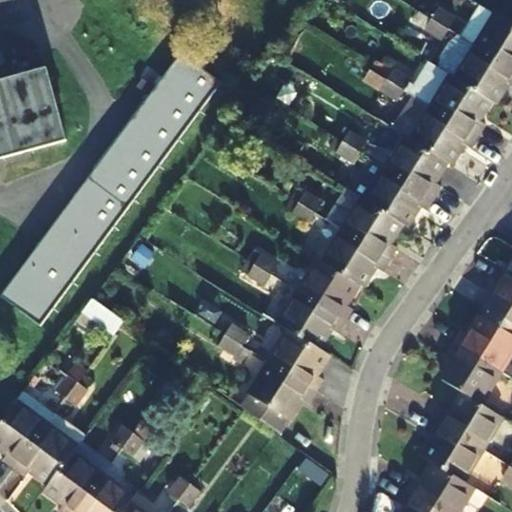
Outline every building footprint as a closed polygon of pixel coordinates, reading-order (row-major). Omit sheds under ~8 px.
[(27,0),(100,97),(128,75),(71,0),(27,0)] [(422,17),(441,29),(448,18),(429,6),(422,17)] [(477,31),(467,46),(511,74),(511,25),(492,14),(480,32),(477,31)] [(434,40),(441,29),(422,17),(415,28),(434,40)] [(456,39),(467,46),(477,31),(467,23),(456,39)] [(456,63),(467,46),(456,39),(435,72),(446,78),(449,80),(458,65),(456,63)] [(458,65),(449,80),(487,105),(491,107),(504,86),(510,89),(511,85),(511,74),(467,46),(456,63),(458,65)] [(0,154),(66,137),(46,64),(0,76),(0,154)] [(151,119),(183,143),(203,117),(137,69),(118,95),(151,119)] [(381,81),(398,92),(404,82),(388,71),(381,81)] [(487,105),(449,80),(446,78),(436,92),(434,91),(423,108),(472,139),(480,127),(474,122),(487,105)] [(391,102),(398,92),(381,81),(374,91),(391,102)] [(249,93),(238,108),(259,123),(270,109),(249,93)] [(416,125),(407,140),(443,164),(447,166),(459,148),(465,151),(472,139),(423,108),(413,124),(416,125)] [(183,143),(151,119),(102,186),(135,211),(183,143)] [(337,144),(354,155),(362,144),(344,132),(337,144)] [(443,164),(407,140),(403,139),(392,155),(390,154),(379,171),(428,202),(438,187),(430,181),(443,164)] [(347,165),(354,155),(337,144),(330,153),(347,165)] [(371,188),(362,202),(398,224),(400,226),(413,207),(421,212),(428,202),(379,171),(369,186),(371,188)] [(112,241),(135,211),(102,186),(90,178),(68,209),(112,241)] [(294,203),(311,214),(318,204),(300,193),(294,203)] [(398,224),(362,202),(358,199),(348,215),(346,213),(336,229),(385,260),(393,248),(386,243),(398,224)] [(304,225),(311,214),(294,203),(286,213),(304,225)] [(318,262),(355,285),(358,287),(372,268),(378,271),(385,260),(336,229),(325,244),(328,246),(318,262)] [(249,264),(266,274),(273,264),(256,254),(249,264)] [(492,277),(511,289),(511,258),(505,270),(498,267),(492,277)] [(342,305),(355,285),(318,262),(316,261),(305,277),(302,275),(292,291),(341,322),(349,310),(342,305)] [(259,284),(266,274),(249,264),(243,273),(259,284)] [(511,289),(492,277),(484,290),(490,295),(477,314),(511,334),(511,289)] [(275,323),(285,330),(315,349),(328,328),(335,333),(341,322),(292,291),(281,306),(284,308),(275,323)] [(112,336),(121,323),(91,301),(82,314),(112,336)] [(450,342),(502,373),(511,356),(511,355),(509,354),(511,349),(511,334),(477,314),(465,333),(458,329),(450,342)] [(220,335),(237,345),(243,335),(226,325),(220,335)] [(315,349),(285,330),(276,345),(272,344),(262,360),(313,393),(321,380),(315,376),(328,356),(315,349)] [(237,345),(220,335),(213,346),(228,357),(229,358),(235,362),(244,350),(237,345)] [(439,378),(460,391),(480,403),(488,389),(492,390),(502,373),(450,342),(443,353),(450,358),(439,378)] [(306,404),(313,393),(262,360),(252,377),(254,379),(237,406),(277,435),(299,401),(306,404)] [(59,389),(67,396),(78,381),(71,375),(59,389)] [(78,381),(67,396),(74,401),(86,387),(78,381)] [(503,417),(480,403),(460,391),(448,410),(442,407),(434,420),(486,451),(497,433),(495,431),(503,417)] [(28,408),(14,399),(2,416),(0,418),(0,449),(3,451),(0,455),(0,457),(13,468),(49,420),(30,406),(28,408)] [(47,484),(73,450),(77,445),(63,434),(65,432),(49,420),(13,468),(24,475),(29,470),(47,484)] [(432,462),(463,481),(473,466),(476,468),(486,451),(434,420),(427,430),(433,435),(420,455),(432,462)] [(115,440),(123,446),(134,431),(126,425),(115,440)] [(134,431),(123,446),(131,453),(143,437),(134,431)] [(86,461),(73,450),(47,484),(44,490),(63,504),(59,509),(62,511),(74,511),(105,471),(89,459),(86,461)] [(473,487),(463,481),(432,462),(421,481),(415,477),(406,491),(440,511),(461,511),(467,503),(465,501),(473,487)] [(121,511),(129,502),(133,495),(118,483),(119,482),(105,471),(74,511),(121,511)] [(171,490),(179,497),(190,482),(183,475),(171,490)] [(190,482),(179,497),(187,503),(199,489),(190,482)] [(401,511),(440,511),(406,491),(398,503),(405,508),(401,511)] [(143,511),(129,502),(121,511),(148,511),(145,509),(143,511)]
